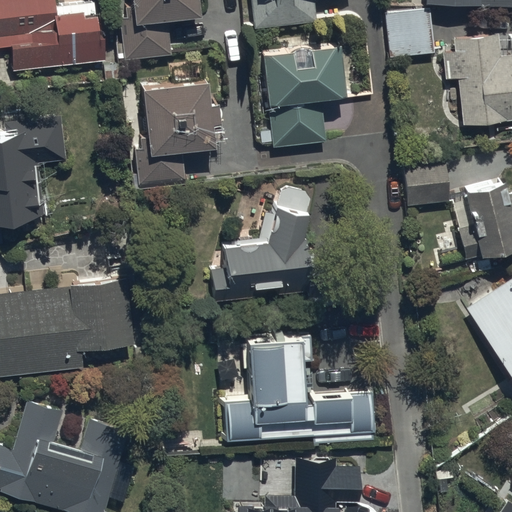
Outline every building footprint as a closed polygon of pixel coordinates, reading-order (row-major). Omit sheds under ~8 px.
[(0,0),(0,40),(8,39),(10,62),(102,52),(98,21),(91,22),(89,0),(0,0)] [(122,22),(126,63),(172,60),(170,19),(200,17),(199,0),(130,0),(132,22),(122,22)] [(247,0),(251,25),(314,21),(312,0),(247,0)] [(381,5),(385,49),(430,45),(426,1),(381,5)] [(454,70),(457,116),(511,110),(511,47),(496,49),(494,26),(449,30),(450,43),(438,44),(440,71),(454,70)] [(334,33),(256,39),(261,90),(264,90),(268,139),(320,135),(316,83),(338,81),(334,33)] [(134,73),(135,85),(141,138),(130,139),(134,178),(181,174),(177,135),(206,132),(204,110),(213,109),(211,90),(202,90),(200,67),(134,73)] [(0,207),(40,202),(34,157),(61,153),(55,110),(0,117),(0,207)] [(398,154),(400,199),(445,196),(441,151),(398,154)] [(498,167),(458,177),(467,218),(454,222),(461,252),(475,248),(473,241),(511,230),(511,184),(503,187),(498,167)] [(205,261),(208,294),(303,285),(305,302),(357,297),(353,256),(322,259),(320,241),(299,243),(298,225),(303,202),(268,193),(261,229),(217,233),(219,260),(205,261)] [(66,277),(0,283),(0,365),(79,357),(77,335),(129,330),(122,262),(65,268),(66,277)] [(511,290),(469,319),(511,383),(511,290)] [(296,323),(240,325),(242,386),(219,387),(220,430),(308,427),(309,435),(368,432),(368,422),(370,422),(369,383),(342,384),(342,380),(309,381),(309,366),(299,366),(298,352),(308,352),(307,325),(296,326),(296,323)] [(0,439),(0,481),(99,511),(100,511),(107,492),(119,495),(131,456),(117,452),(127,420),(87,408),(79,435),(54,427),(61,402),(27,392),(11,443),(0,439)] [(376,450),(359,450),(359,492),(377,491),(376,450)] [(332,459),(297,458),(297,501),(238,501),(238,511),(332,511),(333,496),(354,496),(355,467),(332,466),(332,459)] [(511,511),(511,503),(505,499),(496,511),(511,511)]
